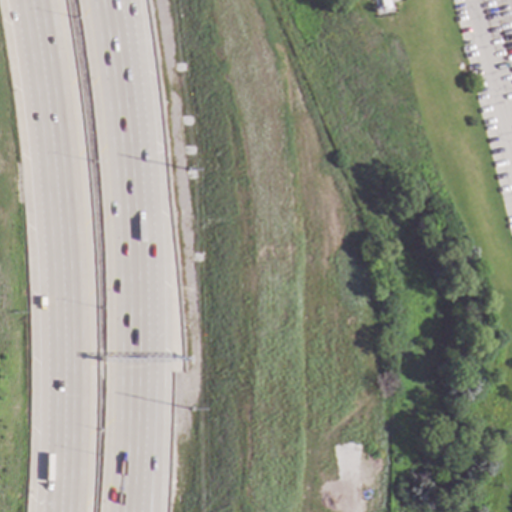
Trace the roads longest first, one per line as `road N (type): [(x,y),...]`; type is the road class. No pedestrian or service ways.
road 1 (motorway): [(32,0),(61,191),(68,346),(61,511)]
road 2 (motorway): [(141,358),(130,126),(110,0)]
road 3 (motorway): [(156,511),(141,358)]
road 4 (motorway): [(127,511),(141,358)]
